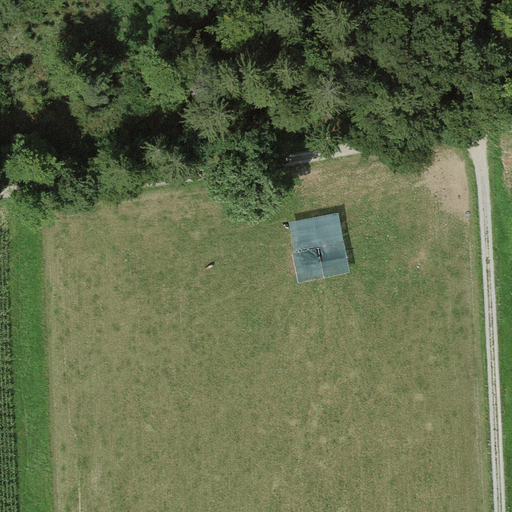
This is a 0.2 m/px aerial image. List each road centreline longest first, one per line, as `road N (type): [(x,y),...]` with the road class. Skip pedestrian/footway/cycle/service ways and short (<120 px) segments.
road 1 (track): [(481,115),(0,204)]
road 2 (track): [(507,511),(507,417),(485,283),(481,115),(511,108)]
